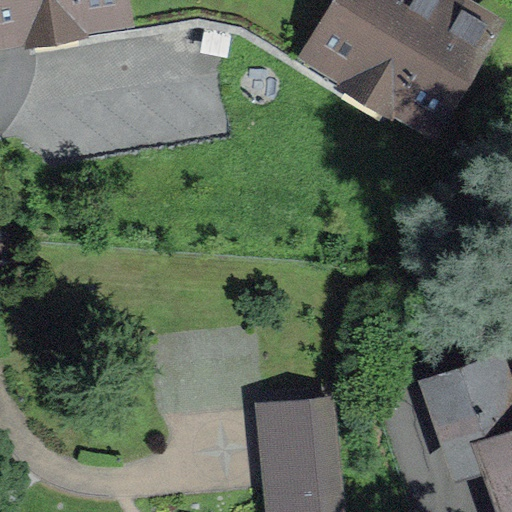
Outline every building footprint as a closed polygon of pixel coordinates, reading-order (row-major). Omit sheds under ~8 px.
[(0,0),(0,52),(128,31),(122,0),(0,0)] [(499,23),(461,0),(324,0),(288,61),(425,145),(499,23)] [(404,376),(407,350),(384,348),(381,373),(404,376)] [(447,488),(476,478),(487,511),(511,511),(511,388),(502,359),(413,390),(447,488)] [(345,511),(343,504),(331,393),(253,401),(264,511),(345,511)]
